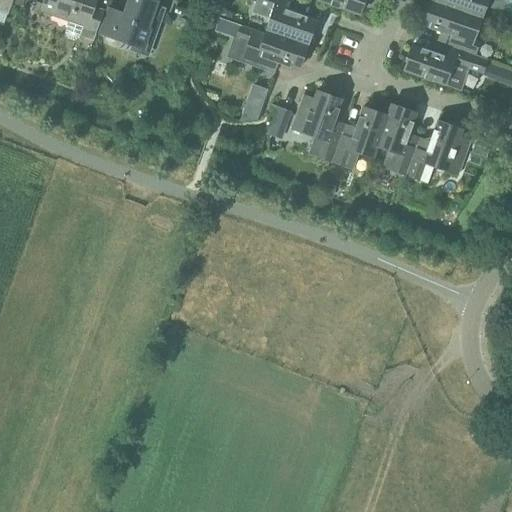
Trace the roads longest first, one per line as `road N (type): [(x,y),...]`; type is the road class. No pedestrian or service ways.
road 1 (residential): [(402,0),(368,75),(511,127)]
road 2 (track): [(310,409),(347,310),(377,288),(426,279)]
road 3 (residential): [(511,404),(495,393),(472,349),(479,300),(511,241)]
road 4 (track): [(395,431),(402,402),(459,347),(472,349)]
